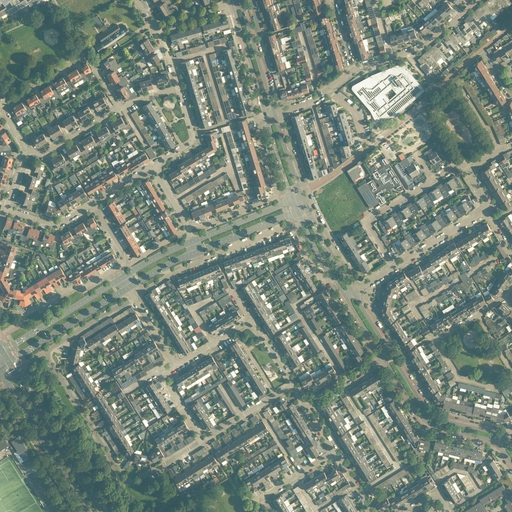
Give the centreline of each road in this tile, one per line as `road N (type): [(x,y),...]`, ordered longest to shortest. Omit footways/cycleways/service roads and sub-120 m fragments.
road 1 (residential): [(204,439),(128,483),(49,361),(49,348),(134,299)]
road 2 (residential): [(157,270),(174,271),(289,226),(325,286),(334,280)]
road 3 (residential): [(23,314),(126,262),(91,203)]
road 4 (primary): [(101,511),(8,363)]
road 5 (residential): [(394,267),(369,227),(372,217),(457,165),(468,170)]
road 6 (primary): [(0,370),(87,511)]
road 7 (residential): [(352,292),(293,151),(283,144)]
road 8 (residential): [(119,107),(82,58),(0,108)]
road 9 (tertiary): [(382,357),(423,421),(496,443)]
road 10 (tertiary): [(503,437),(436,418),(390,353)]
road 11 (residential): [(353,69),(421,47),(478,0)]
road 12 (tertiary): [(8,363),(127,288)]
road 13 (tertiary): [(120,278),(1,353)]
